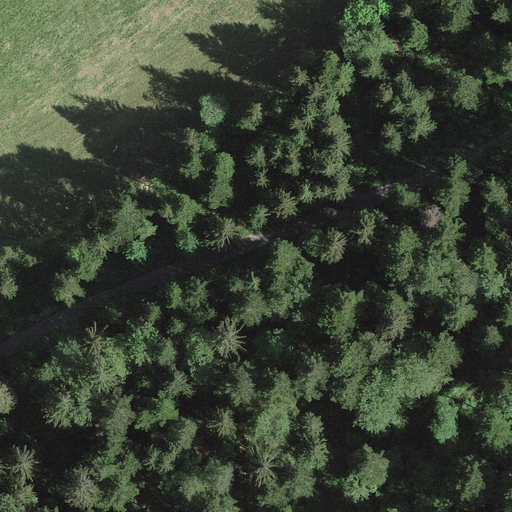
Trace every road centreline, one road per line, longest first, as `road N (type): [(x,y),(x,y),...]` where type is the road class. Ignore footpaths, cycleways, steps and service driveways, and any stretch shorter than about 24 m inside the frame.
road 1 (unclassified): [(0,350),(123,289),(340,210),(511,133)]
road 2 (track): [(252,511),(418,423),(511,359)]
